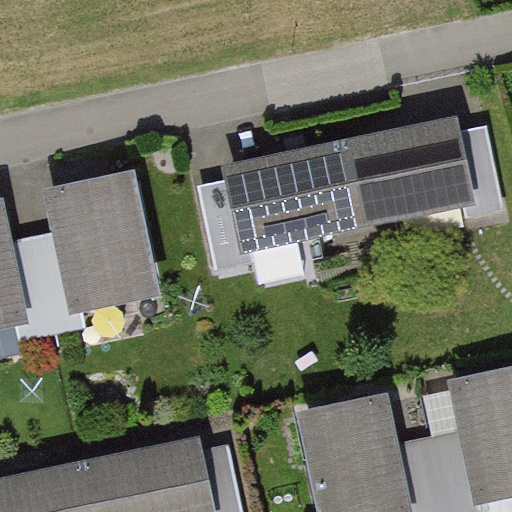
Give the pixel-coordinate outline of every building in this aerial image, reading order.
[(455,139),(453,126),(337,149),(354,234),(458,214),(460,223),(503,215),(486,133),(455,139)] [(252,255),(354,234),(337,149),(218,173),(222,191),(200,195),(216,274),(254,266),(252,255)] [(87,321),(162,305),(135,181),(47,200),(55,239),(34,243),(55,341),(90,334),(87,321)] [(0,339),(19,335),(22,348),(55,341),(34,243),(15,247),(6,207),(0,207),(0,339)] [(488,511),(511,507),(511,377),(452,390),(462,438),(432,444),(445,511),(488,511)] [(298,421),(317,511),(445,511),(432,444),(401,450),(390,401),(298,421)] [(243,511),(230,450),(205,455),(203,446),(84,471),(93,511),(243,511)] [(0,511),(93,511),(84,471),(0,487),(0,511)]
